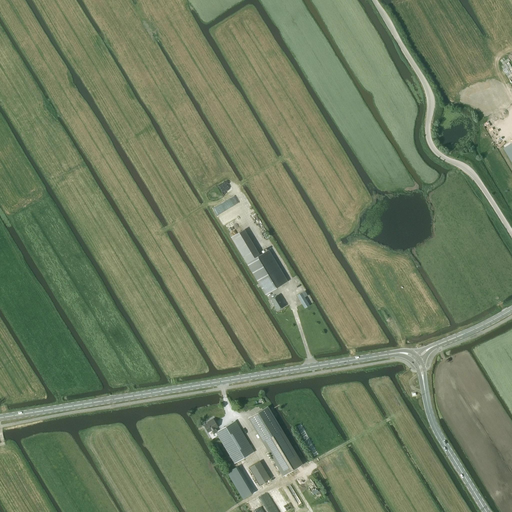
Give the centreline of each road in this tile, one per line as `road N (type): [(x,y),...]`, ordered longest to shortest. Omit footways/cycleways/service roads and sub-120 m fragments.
road 1 (secondary): [(0,418),(393,354),(416,359)]
road 2 (unclassified): [(511,235),(469,169),(429,144),(430,96),(374,0)]
road 3 (secondary): [(486,511),(439,436),(416,359)]
